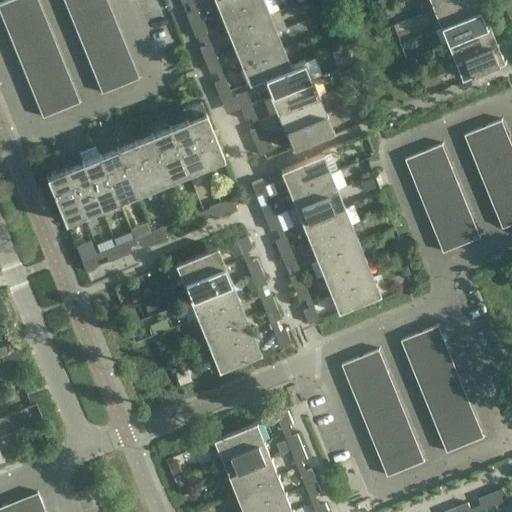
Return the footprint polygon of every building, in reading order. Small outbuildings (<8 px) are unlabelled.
[(41,0),(0,0),(0,3),(42,115),(79,101),(41,0)] [(107,0),(64,0),(102,92),(139,77),(107,0)] [(253,0),(216,0),(222,13),(253,0)] [(268,15),(261,0),(253,0),(222,13),(229,30),(268,15)] [(483,10),(479,0),(456,0),(438,8),(445,25),(483,10)] [(202,21),(197,9),(185,14),(190,26),(202,21)] [(491,27),(483,10),(445,25),(452,43),(491,27)] [(275,32),(268,15),(229,30),(236,48),(275,32)] [(206,34),(202,21),(190,26),(195,38),(206,34)] [(498,44),(491,27),(452,43),(459,60),(498,44)] [(282,49),(275,32),(236,48),(243,65),(282,49)] [(216,56),(211,44),(200,49),(205,61),(216,56)] [(507,62),(507,61),(506,60),(505,61),(498,44),(459,60),(466,77),(464,78),(464,79),(507,62)] [(264,77),(289,67),(282,49),(243,65),(250,82),(248,83),(249,85),(264,78),(264,77)] [(221,68),(216,56),(205,61),(210,73),(221,68)] [(310,79),(303,63),(305,62),(305,60),(289,67),(264,77),(264,78),(271,95),(310,79)] [(230,91),(225,79),(214,83),(219,96),(230,91)] [(317,97),(310,79),(271,95),(278,113),(317,97)] [(251,104),(246,91),(235,96),(240,108),(251,104)] [(324,114),(317,97),(278,113),(286,130),(324,114)] [(256,116),(251,104),(240,108),(245,120),(256,116)] [(224,159),(205,112),(203,113),(204,115),(187,122),(205,164),(222,157),(222,159),(224,159)] [(334,132),(333,130),(331,131),(324,114),(286,130),(292,147),(290,148),(291,149),(334,132)] [(511,142),(501,116),(464,131),(502,224),(511,219),(511,142)] [(205,164),(187,122),(170,129),(187,171),(205,164)] [(265,138),(260,126),(249,131),(254,143),(265,138)] [(187,171),(170,129),(153,135),(170,178),(187,171)] [(170,178),(153,135),(135,143),(152,185),(170,178)] [(270,151),(265,138),(254,143),(259,155),(270,151)] [(444,140),(407,155),(445,248),(482,233),(444,140)] [(152,185),(135,143),(118,150),(135,192),(152,185)] [(135,192),(118,150),(100,157),(117,199),(135,192)] [(328,173),(321,156),(323,155),(323,154),(280,171),(281,173),(283,172),(289,189),(328,173)] [(117,199),(100,157),(83,164),(100,206),(117,199)] [(100,206),(83,164),(66,171),(83,213),(100,206)] [(83,213),(66,171),(48,178),(48,176),(46,176),(65,223),(67,222),(66,220),(83,213)] [(335,190),(328,173),(289,189),(297,206),(335,190)] [(267,192),(262,179),(251,184),(256,196),(267,192)] [(342,208),(335,190),(297,206),(304,223),(342,208)] [(237,209),(233,198),(220,203),(225,214),(237,209)] [(276,214),(271,202),(260,206),(265,219),(276,214)] [(225,214),(220,203),(208,208),(213,219),(225,214)] [(349,225),(342,208),(304,223),(311,241),(349,225)] [(202,223),(200,218),(198,212),(185,217),(190,228),(202,223)] [(281,226),(276,214),(265,219),(270,231),(281,226)] [(190,228),(185,217),(173,222),(178,233),(190,228)] [(357,243),(349,225),(311,241),(318,258),(357,243)] [(167,237),(165,232),(163,226),(151,231),(155,242),(167,237)] [(155,242),(151,231),(138,236),(143,247),(155,242)] [(253,248),(248,236),(236,241),(241,253),(253,248)] [(290,249),(285,237),(274,241),(279,254),(290,249)] [(132,252),(131,248),(128,240),(116,245),(120,256),(132,252)] [(364,260),(357,243),(318,258),(325,276),(364,260)] [(120,256),(116,245),(104,250),(108,261),(120,256)] [(223,266),(216,250),(218,249),(217,247),(175,264),(176,266),(178,265),(185,282),(223,266)] [(295,261),(290,249),(279,254),(284,266),(295,261)] [(98,266),(95,260),(93,255),(81,260),(85,271),(98,266)] [(262,271),(257,259),(246,263),(251,276),(262,271)] [(371,277),(364,260),(325,276),(332,293),(371,277)] [(230,284),(223,266),(185,282),(192,300),(230,284)] [(267,283),(262,271),(251,276),(256,288),(267,283)] [(305,284),(300,272),(289,276),(294,289),(305,284)] [(380,295),(380,294),(378,294),(371,277),(332,293),(339,310),(337,311),(338,313),(380,295)] [(237,301),(230,284),(192,300),(199,317),(237,301)] [(310,296),(305,284),(294,289),(298,301),(310,296)] [(276,306),(271,294),(260,298),(265,310),(276,306)] [(244,319),(237,301),(199,317),(206,334),(244,319)] [(281,318),(276,306),(265,310),(270,323),(281,318)] [(319,319),(314,307),(303,311),(308,324),(319,319)] [(252,336),(244,319),(206,334),(213,352),(252,336)] [(440,322),(403,337),(449,450),(486,435),(440,322)] [(290,341),(286,332),(285,329),(274,333),(279,345),(290,341)] [(261,354),(261,353),(260,352),(258,353),(252,336),(213,352),(220,369),(218,370),(218,371),(261,354)] [(380,346),(343,361),(389,474),(426,459),(380,346)] [(294,424),(289,411),(277,416),(282,428),(294,424)] [(264,442),(257,425),(259,424),(259,422),(216,439),(217,441),(219,440),(225,457),(264,442)] [(303,446),(298,434),(287,438),(292,451),(303,446)] [(271,459),(264,442),(225,457),(233,475),(271,459)] [(308,458),(303,446),(292,451),(297,463),(308,458)] [(278,476),(271,459),(233,475),(240,492),(278,476)] [(317,481),(312,469),(301,473),(306,486),(317,481)] [(285,494),(278,476),(240,492),(247,510),(285,494)] [(322,493),(317,481),(306,486),(311,498),(322,493)] [(508,500),(503,489),(491,494),(496,505),(508,500)] [(0,506),(0,511),(46,511),(38,491),(0,506)] [(290,511),(292,511),(285,494),(247,510),(247,511),(290,511)] [(496,505),(491,494),(479,499),(483,510),(496,505)] [(472,511),(471,508),(469,503),(456,508),(457,511),(472,511)]
